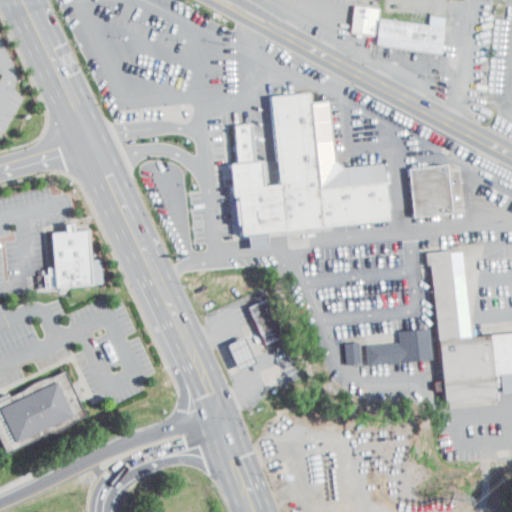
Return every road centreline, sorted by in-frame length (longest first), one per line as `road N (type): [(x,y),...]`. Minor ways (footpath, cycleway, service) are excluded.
road 1 (primary): [(243,0),(511,149)]
road 2 (motorway): [(175,427),(0,501)]
road 3 (motorway): [(104,511),(108,487),(129,467),(225,424)]
road 4 (primary): [(145,255),(93,144)]
